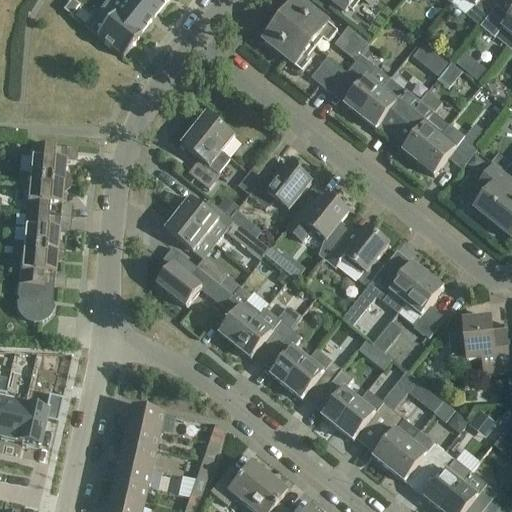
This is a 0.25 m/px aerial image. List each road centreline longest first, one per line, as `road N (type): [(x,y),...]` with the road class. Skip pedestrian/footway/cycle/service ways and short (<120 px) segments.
road 1 (residential): [(197,51),(511,289)]
road 2 (residential): [(107,345),(132,146),(197,51)]
road 3 (residential): [(107,345),(176,368),(367,511)]
road 4 (residential): [(69,511),(107,345)]
